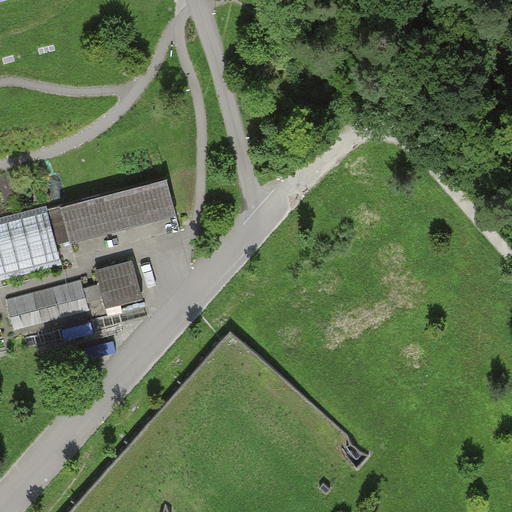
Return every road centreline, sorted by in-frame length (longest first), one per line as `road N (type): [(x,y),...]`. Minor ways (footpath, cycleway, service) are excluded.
road 1 (residential): [(3,511),(259,221)]
road 2 (track): [(511,257),(382,110)]
road 3 (track): [(382,110),(259,221)]
road 4 (track): [(332,0),(374,67),(382,110)]
